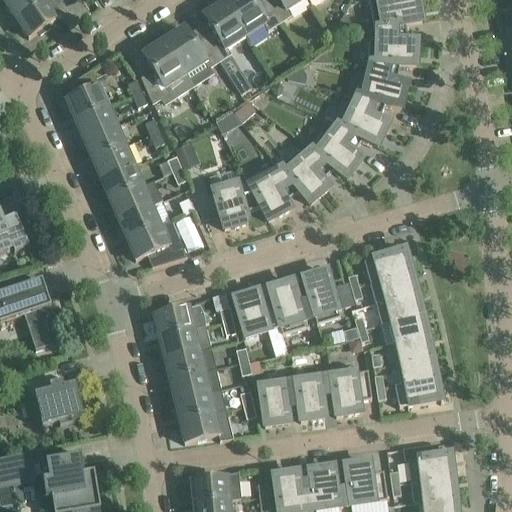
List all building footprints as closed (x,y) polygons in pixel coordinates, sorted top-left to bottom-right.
[(11,0),(4,5),(16,23),(46,2),(49,0),(11,0)] [(49,0),(46,2),(16,23),(28,41),(39,34),(40,36),(49,30),(48,28),(61,19),(69,32),(90,18),(81,5),(65,11),(58,0),(49,0)] [(255,10),(249,0),(232,0),(224,6),(245,40),(265,27),(268,32),(279,25),(265,3),(255,10)] [(270,0),(265,3),(279,25),(289,19),(286,14),(306,1),(305,0),(270,0)] [(406,28),(422,25),(417,0),(406,2),(405,0),(368,0),(374,32),(377,32),(406,27),(406,28)] [(209,29),(200,35),(204,42),(218,64),(232,86),(240,99),(251,92),(243,79),(226,53),(245,40),(224,6),(203,19),(209,29)] [(339,32),(336,39),(352,37),(351,32),(349,18),(345,18),(339,32)] [(370,68),(370,67),(400,68),(400,69),(416,69),(417,44),(405,44),(406,28),(406,27),(377,32),(377,43),(369,43),(368,67),(370,68)] [(195,48),(184,31),(163,45),(185,79),(192,90),(213,76),(209,70),(218,64),(204,42),(195,48)] [(185,79),(163,45),(142,58),(153,75),(142,82),(153,106),(162,100),(166,106),(192,90),(185,79)] [(385,107),(401,111),(407,87),(396,85),(400,69),(400,68),(370,67),(370,68),(362,100),(357,99),(356,101),(386,107),(385,107)] [(290,79),(284,83),(305,88),(307,80),(305,77),(302,71),(302,70),(290,79)] [(66,105),(75,125),(108,110),(92,74),(71,87),(76,100),(66,105)] [(127,88),(132,100),(142,95),(136,84),(127,88)] [(282,95),(283,90),(281,85),(272,91),(276,98),(282,95)] [(142,95),(132,100),(138,112),(147,108),(142,95)] [(385,107),(386,107),(356,101),(352,110),(345,106),(334,129),(336,130),(337,129),(363,142),(378,150),(388,127),(378,122),(385,107)] [(248,106),(237,116),(244,124),(255,115),(248,106)] [(75,125),(83,145),(116,130),(108,110),(75,125)] [(144,127),(149,139),(159,135),(154,123),(144,127)] [(221,123),(215,126),(222,139),(228,135),(221,123)] [(311,151),(334,172),(347,182),(362,162),(353,156),(363,142),(337,129),(336,130),(330,138),(324,134),(311,151)] [(83,145),(92,165),(125,150),(116,130),(83,145)] [(159,135),(149,139),(155,151),(164,147),(159,135)] [(191,146),(176,153),(184,172),(200,166),(191,146)] [(92,165),(101,184),(134,170),(125,150),(92,165)] [(279,171),(280,173),(281,172),(300,195),(299,195),(310,207),(329,191),(321,183),(334,172),(311,151),(309,153),(308,154),(301,159),(297,155),(279,171)] [(181,172),(176,160),(167,165),(172,176),(181,172)] [(101,184),(109,204),(142,190),(134,170),(101,184)] [(247,184),(261,210),(268,225),(290,213),(285,203),(299,195),(300,195),(281,172),(280,173),(271,178),(267,170),(245,182),(247,184)] [(181,172),(172,176),(177,188),(187,184),(181,172)] [(247,184),(213,194),(224,233),(248,226),(245,215),(261,210),(247,184)] [(118,224),(151,209),(162,204),(154,185),(142,190),(109,204),(118,224)] [(193,214),(188,203),(179,207),(184,219),(193,214)] [(118,224),(126,244),(160,229),(151,209),(118,224)] [(0,257),(12,252),(14,256),(29,250),(15,218),(1,224),(0,221),(0,257)] [(171,224),(160,229),(126,244),(135,264),(146,259),(152,272),(187,261),(171,224)] [(364,265),(370,286),(411,275),(405,253),(364,265)] [(350,310),(342,283),(330,286),(326,275),(303,282),(306,293),(307,293),(314,320),(316,328),(340,321),(338,313),(350,310)] [(416,296),(417,296),(411,275),(370,286),(375,306),(376,307),(416,296)] [(359,290),(355,278),(348,280),(351,292),(359,290)] [(0,326),(24,318),(35,354),(62,345),(41,283),(30,286),(0,296),(0,326)] [(303,324),(314,320),(307,293),(306,293),(295,297),(292,285),(268,292),(272,304),(272,303),(280,330),(280,331),(282,338),(306,331),(303,324)] [(362,301),(359,290),(351,292),(354,304),(362,301)] [(261,307),(257,295),(234,302),(245,341),(280,331),(280,330),(272,303),(272,304),(261,307)] [(376,307),(381,327),(422,317),(417,296),(416,296),(376,307)] [(196,310),(153,320),(159,342),(206,330),(202,331),(201,324),(199,316),(196,310)] [(220,314),(223,326),(233,324),(229,311),(220,314)] [(422,317),(381,327),(381,328),(389,326),(393,346),(427,338),(422,317)] [(357,335),(365,332),(362,321),(354,323),(357,335)] [(233,324),(223,326),(226,339),(236,337),(233,324)] [(206,330),(159,342),(164,363),(211,351),(206,330)] [(357,335),(361,346),(369,344),(365,332),(357,335)] [(395,353),(398,367),(432,360),(427,338),(393,346),(395,353)] [(360,343),(350,346),(352,355),(362,353),(360,343)] [(211,351),(164,363),(169,384),(216,372),(211,351)] [(236,354),(239,367),(249,365),(246,352),(236,354)] [(371,359),(373,371),(381,370),(379,357),(371,359)] [(395,389),(395,390),(437,381),(432,360),(398,367),(402,387),(395,389)] [(249,365),(239,367),(242,380),(252,377),(249,365)] [(331,380),(335,408),(334,408),(336,420),(360,416),(359,405),(371,403),(367,375),(355,377),(354,369),(329,372),(330,380),(331,380)] [(221,393),(216,372),(169,384),(174,405),(221,393)] [(53,374),(24,382),(29,402),(34,401),(42,431),(58,427),(59,432),(72,429),(71,424),(82,421),(75,389),(63,392),(62,387),(57,388),(53,374)] [(376,392),(384,391),(382,379),(374,380),(376,392)] [(299,413),(300,425),(325,421),(323,410),(334,408),(335,408),(331,380),(330,380),(296,385),(299,413)] [(409,413),(408,410),(440,404),(440,407),(442,407),(437,381),(395,390),(399,411),(407,410),(407,413),(409,413)] [(287,415),(299,413),(296,385),(259,390),(265,430),(289,427),(287,415)] [(376,392),(378,404),(386,403),(384,391),(376,392)] [(226,414),(221,393),(174,405),(179,426),(226,414)] [(253,408),(250,395),(240,397),(243,410),(253,408)] [(243,410),(246,423),(256,420),(253,408),(243,410)] [(226,414),(179,426),(184,447),(218,439),(219,445),(233,443),(226,414)] [(417,462),(408,463),(411,485),(453,480),(450,457),(439,459),(437,448),(415,451),(417,462)] [(30,454),(8,459),(13,490),(35,486),(34,480),(41,479),(44,502),(51,501),(52,511),(99,511),(98,501),(96,487),(94,475),(84,477),(81,458),(32,465),(30,454)] [(387,503),(383,476),(370,477),(369,466),(344,469),(346,481),(347,481),(351,509),(387,503)] [(347,481),(346,481),(335,483),(333,471),(309,474),(310,486),(311,486),(314,511),(327,511),(351,509),(347,481)] [(389,476),(391,488),(399,487),(397,475),(389,476)] [(314,511),(311,486),(310,486),(299,488),(297,476),(273,479),(277,511),(314,511)] [(225,478),(226,482),(191,485),(193,507),(241,503),(238,477),(225,478)] [(411,485),(413,506),(456,501),(453,480),(411,485)] [(269,500),(268,487),(258,488),(259,501),(269,500)] [(391,488),(392,500),(401,499),(399,487),(391,488)] [(270,511),(269,500),(259,501),(260,511),(270,511)] [(421,506),(421,511),(456,511),(456,501),(413,506),(413,507),(421,506)] [(241,503),(193,507),(193,511),(229,511),(229,504),(241,503)]
